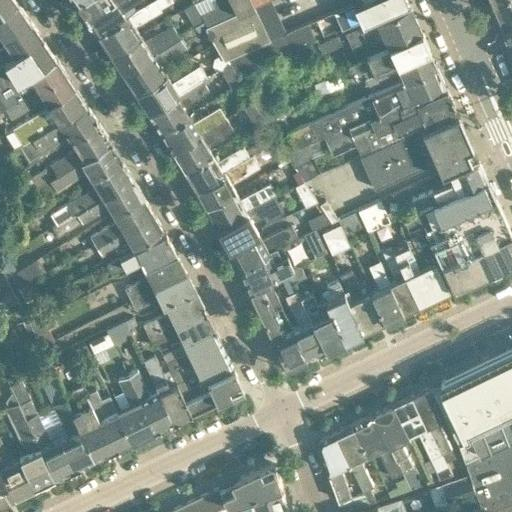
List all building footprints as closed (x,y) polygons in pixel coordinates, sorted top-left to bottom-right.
[(0,0),(0,10),(16,0),(15,0),(0,0)] [(0,10),(0,33),(1,34),(2,37),(30,19),(28,17),(16,0),(0,10)] [(78,0),(76,2),(86,17),(109,0),(78,0)] [(109,0),(86,17),(95,30),(135,7),(131,0),(109,0)] [(146,0),(135,7),(95,30),(96,31),(109,51),(140,31),(135,23),(162,9),(160,6),(172,0),(146,0)] [(212,0),(215,5),(222,17),(237,11),(231,0),(212,0)] [(231,0),(237,11),(253,4),(250,0),(231,0)] [(341,28),(404,0),(356,0),(333,11),(341,28)] [(511,0),(494,0),(506,25),(511,22),(511,0)] [(191,3),(182,8),(192,24),(201,18),(198,13),(191,3)] [(346,30),(358,57),(420,30),(409,3),(346,30)] [(205,25),(221,51),(226,58),(268,39),(253,4),(237,11),(222,17),(205,25)] [(215,5),(198,13),(201,18),(205,25),(222,17),(215,5)] [(201,18),(192,24),(196,30),(205,25),(201,18)] [(7,43),(0,47),(0,62),(41,36),(30,19),(2,37),(7,43)] [(309,21),(268,39),(226,58),(227,60),(232,68),(236,74),(317,39),(309,21)] [(109,51),(121,70),(179,32),(173,22),(146,40),(140,31),(109,51)] [(350,68),(313,85),(318,96),(366,75),(428,47),(420,30),(358,57),(347,61),(350,68)] [(186,43),(179,32),(121,70),(133,88),(135,91),(166,70),(164,67),(160,61),(186,43)] [(318,43),(323,54),(342,45),(337,34),(319,42),(318,43)] [(0,86),(53,54),(41,36),(0,62),(0,86)] [(428,47),(366,75),(372,88),(401,75),(403,79),(436,65),(428,47)] [(213,64),(215,68),(227,60),(226,58),(221,51),(215,55),(213,64)] [(0,108),(5,105),(63,69),(55,57),(53,54),(0,86),(0,108)] [(227,60),(219,66),(223,73),(232,68),(227,60)] [(135,91),(148,110),(201,77),(207,73),(200,62),(173,80),(166,70),(135,91)] [(403,79),(287,131),(294,148),(297,147),(308,142),(443,81),(436,65),(403,79)] [(63,69),(5,105),(11,115),(43,95),(47,102),(74,85),(63,69)] [(209,88),(201,77),(148,110),(159,128),(160,130),(188,113),(187,111),(183,104),(209,88)] [(443,81),(348,124),(361,153),(456,110),(443,81)] [(49,105),(5,133),(15,148),(17,146),(85,102),(76,88),(74,85),(47,102),(49,105)] [(243,106),(252,100),(245,89),(236,94),(243,106)] [(252,100),(265,120),(275,115),(261,94),(252,100)] [(265,120),(252,100),(243,106),(255,126),(265,120)] [(85,102),(17,146),(27,161),(68,135),(71,139),(98,121),(97,120),(85,102)] [(161,131),(172,149),(225,117),(219,106),(193,121),(189,114),(188,113),(160,130),(161,131)] [(374,188),(435,160),(441,173),(477,157),(456,110),(361,153),(359,154),(374,188)] [(232,127),(225,117),(172,149),(183,168),(212,151),(211,149),(206,142),(232,127)] [(183,168),(195,187),(251,154),(251,153),(269,143),(276,138),(265,120),(255,126),(261,136),(244,146),(242,144),(217,159),(213,152),(212,151),(183,168)] [(76,147),(29,175),(35,185),(110,140),(99,123),(98,121),(71,139),(76,147)] [(289,158),(276,138),(269,143),(281,163),(289,158)] [(110,140),(35,185),(42,196),(87,169),(91,175),(120,157),(112,144),(110,140)] [(308,142),(297,147),(302,157),(313,152),(308,142)] [(294,148),(285,152),(294,166),(304,162),(302,157),(297,147),(294,148)] [(258,165),(251,154),(195,187),(206,207),(236,188),(235,186),(232,180),(258,165)] [(97,184),(49,212),(56,223),(132,177),(122,160),(120,157),(91,175),(93,178),(97,184)] [(315,157),(307,160),(314,174),(321,171),(315,157)] [(412,196),(416,205),(433,198),(434,200),(486,177),(478,159),(428,181),(431,188),(412,196)] [(304,162),(294,166),(302,179),(314,174),(307,160),(304,162)] [(297,170),(291,173),(296,181),(302,178),(297,170)] [(113,211),(142,193),(132,177),(53,226),(58,235),(83,220),(109,205),(113,211)] [(425,226),(494,196),(486,177),(434,200),(433,198),(416,205),(417,207),(401,214),(408,228),(423,222),(425,226)] [(206,207),(216,225),(273,194),(267,183),(241,197),(237,190),(236,188),(206,207)] [(310,190),(299,196),(304,204),(312,200),(315,199),(310,190)] [(117,219),(90,235),(95,244),(153,211),(142,193),(113,211),(117,219)] [(273,194),(216,225),(226,245),(258,228),(253,220),(262,215),(265,220),(283,212),(273,194)] [(425,226),(423,227),(432,245),(445,239),(502,214),(494,196),(425,226)] [(324,197),(317,202),(323,212),(329,221),(337,218),(324,197)] [(379,198),(357,208),(367,229),(388,219),(379,198)] [(153,211),(95,244),(100,253),(114,245),(117,251),(162,227),(153,211)] [(320,213),(309,218),(313,228),(314,227),(329,221),(323,212),(320,213)] [(348,213),(337,218),(339,222),(340,222),(341,224),(345,233),(354,228),(348,213)] [(445,239),(432,245),(440,262),(480,244),(481,245),(510,232),(502,214),(445,239)] [(321,230),(320,230),(325,241),(326,241),(345,233),(341,224),(340,222),(339,222),(321,230)] [(226,245),(236,264),(276,246),(297,236),(289,223),(262,237),(258,228),(226,245)] [(165,230),(105,262),(111,272),(140,257),(144,266),(174,249),(165,231),(165,230)] [(511,235),(510,232),(481,245),(480,244),(440,262),(452,287),(490,269),(511,258),(511,235)] [(414,236),(406,240),(419,268),(432,296),(448,289),(435,260),(427,264),(417,243),(414,236)] [(320,239),(308,245),(314,256),(326,251),(320,239)] [(399,243),(391,247),(417,303),(432,296),(419,268),(412,271),(399,243)] [(276,246),(236,264),(248,288),(287,269),(292,266),(286,255),(282,257),(276,246)] [(395,278),(389,281),(402,310),(417,303),(391,247),(382,251),(395,278)] [(149,275),(124,287),(130,298),(186,270),(174,249),(144,266),(149,275)] [(8,253),(0,258),(0,268),(4,277),(11,272),(16,269),(8,253)] [(326,255),(313,261),(318,271),(331,265),(326,255)] [(370,289),(383,319),(402,310),(389,281),(379,260),(369,265),(378,285),(370,289)] [(299,263),(292,266),(287,269),(292,280),(304,274),(299,263)] [(350,269),(339,274),(351,298),(349,299),(363,329),(365,328),(383,319),(370,289),(364,277),(356,280),(350,269)] [(13,277),(19,288),(33,281),(27,270),(13,277)] [(186,270),(130,298),(134,307),(160,295),(164,304),(165,303),(196,289),(195,289),(186,270)] [(337,305),(329,309),(343,338),(363,329),(349,299),(348,300),(338,279),(327,284),(337,305)] [(26,301),(39,293),(33,281),(19,288),(26,301)] [(269,282),(250,292),(285,366),(303,357),(289,327),(269,282)] [(10,289),(4,291),(8,300),(14,297),(10,289)] [(150,333),(204,307),(196,289),(165,303),(169,310),(145,322),(150,333)] [(296,290),(285,295),(298,323),(289,327),(303,357),(324,348),(300,297),(296,290)] [(324,348),(343,338),(329,309),(324,298),(316,302),(311,291),(300,297),(324,348)] [(33,301),(19,308),(24,319),(39,312),(33,301)] [(182,339),(213,325),(204,307),(150,333),(155,343),(179,331),(182,339)] [(50,310),(26,323),(38,346),(52,339),(46,326),(55,322),(50,311),(50,310)] [(132,316),(123,321),(126,328),(136,324),(132,316)] [(126,328),(123,321),(122,319),(103,329),(105,333),(107,338),(126,328)] [(177,355),(166,360),(169,366),(171,371),(223,346),(214,328),(213,325),(182,339),(184,343),(187,350),(177,355)] [(107,338),(105,333),(88,341),(94,352),(111,344),(107,338)] [(58,351),(52,339),(38,346),(43,358),(58,351)] [(85,343),(73,348),(78,358),(90,353),(85,343)] [(223,346),(171,371),(181,390),(190,385),(186,376),(197,371),(202,380),(233,365),(223,346)] [(464,457),(467,463),(511,440),(511,346),(433,384),(449,417),(455,432),(464,457)] [(153,355),(142,359),(157,390),(171,420),(191,411),(181,390),(171,371),(169,366),(160,371),(153,355)] [(46,363),(35,368),(53,406),(44,410),(72,467),(92,458),(70,411),(46,363)] [(212,401),(242,386),(233,365),(202,380),(212,401)] [(136,370),(126,375),(153,429),(171,420),(157,390),(147,394),(136,370)] [(129,440),(134,438),(153,429),(126,375),(117,379),(128,403),(120,407),(117,409),(110,394),(108,395),(129,440)] [(19,380),(7,386),(10,392),(52,477),(72,467),(44,410),(35,414),(19,380)] [(181,390),(191,411),(212,401),(202,380),(190,385),(181,390)] [(433,384),(414,393),(443,453),(452,449),(440,421),(449,417),(433,384)] [(70,411),(92,458),(111,449),(84,394),(80,385),(70,390),(75,398),(79,407),(70,411)] [(94,389),(84,394),(111,449),(129,440),(108,395),(99,399),(94,389)] [(17,456),(32,486),(35,485),(52,477),(10,392),(9,393),(4,402),(6,405),(3,406),(25,452),(17,456)] [(399,401),(395,402),(411,434),(419,430),(438,467),(448,463),(443,453),(414,393),(406,397),(399,401)] [(400,439),(411,434),(395,402),(376,411),(375,411),(374,412),(403,471),(405,476),(411,488),(419,485),(411,467),(413,466),(400,439)] [(354,422),(370,454),(380,449),(393,475),(403,471),(374,412),(368,414),(369,415),(354,422)] [(341,428),(335,430),(351,463),(363,489),(370,502),(376,500),(370,487),(374,485),(361,458),(370,454),(354,422),(341,428)] [(364,490),(363,489),(352,494),(341,467),(351,463),(335,430),(330,432),(331,433),(322,437),(319,443),(320,443),(344,511),(370,502),(364,490)] [(0,468),(13,495),(32,486),(17,456),(11,459),(0,434),(0,468)] [(511,440),(467,463),(470,472),(478,496),(483,511),(486,511),(511,503),(511,440)] [(246,473),(257,495),(285,487),(275,460),(246,473)] [(435,469),(439,478),(453,473),(448,463),(435,469)] [(0,501),(13,495),(0,468),(0,501)] [(470,472),(441,482),(449,504),(450,505),(478,496),(470,472)] [(229,504),(257,495),(246,473),(220,485),(229,504)] [(405,476),(395,480),(397,484),(401,491),(411,488),(405,476)] [(229,504),(220,485),(168,510),(168,511),(210,511),(212,511),(216,510),(215,509),(229,504)] [(257,511),(284,511),(293,509),(291,506),(285,487),(257,495),(229,504),(215,509),(216,510),(216,511),(242,511),(256,507),(257,511)] [(407,511),(406,508),(402,496),(355,511),(407,511)] [(511,511),(511,503),(486,511),(511,511)]
